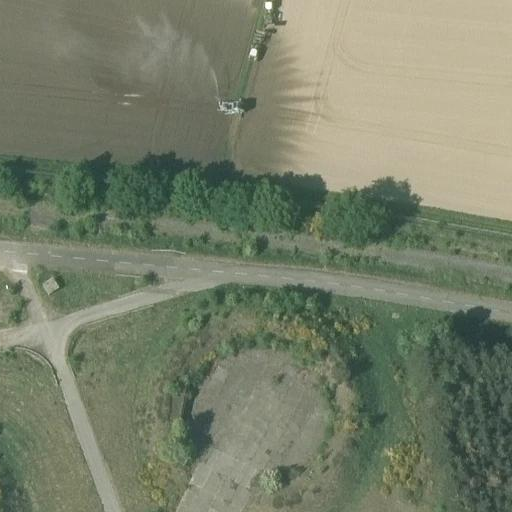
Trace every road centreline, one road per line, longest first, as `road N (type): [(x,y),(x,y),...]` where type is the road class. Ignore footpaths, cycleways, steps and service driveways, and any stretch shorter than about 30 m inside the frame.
road 1 (track): [(511,227),(379,202),(0,159)]
road 2 (track): [(264,0),(211,185)]
